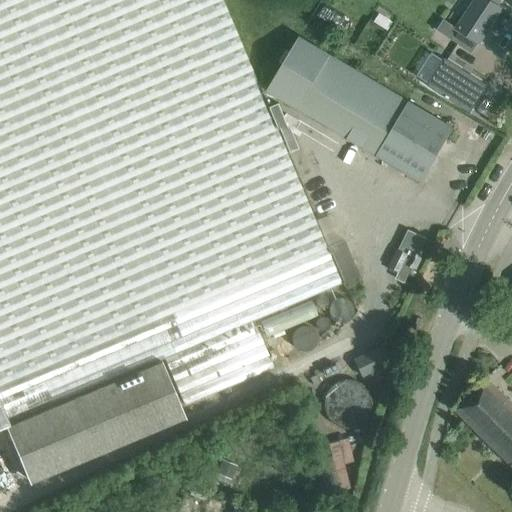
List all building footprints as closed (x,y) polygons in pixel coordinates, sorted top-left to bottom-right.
[(164,358),(184,405),(273,367),(254,320),(359,276),(343,238),(325,246),(222,0),(0,0),(0,426),(9,422),(164,358)] [(479,43),(502,8),(490,0),(475,0),(457,28),(479,43)] [(404,171),(421,181),(453,128),(436,118),(300,35),(268,88),(404,171)] [(432,53),(416,76),(428,84),(428,85),(470,112),(487,86),(445,58),(444,61),(432,53)] [(395,279),(404,283),(426,239),(408,230),(389,268),(399,273),(395,279)] [(511,295),(503,310),(511,316),(511,295)] [(387,364),(379,347),(354,360),(362,376),(387,364)] [(184,419),(160,362),(4,426),(28,484),(184,419)] [(319,400),(347,431),(376,406),(348,375),(319,400)] [(511,401),(488,377),(455,409),(511,465),(511,401)] [(329,490),(351,489),(348,439),(327,440),(329,490)]
